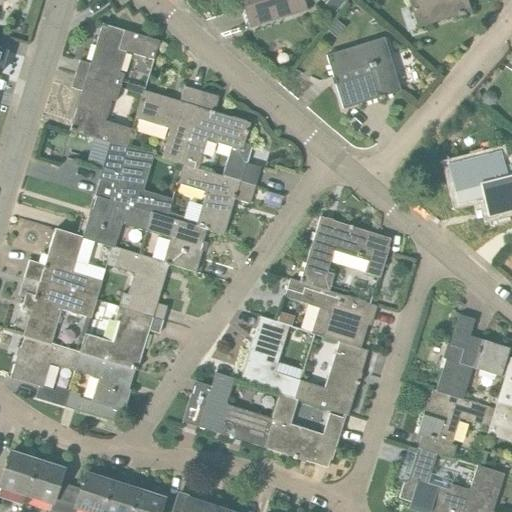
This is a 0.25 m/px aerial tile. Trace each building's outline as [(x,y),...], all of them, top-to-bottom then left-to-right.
[(301,0),(242,0),(251,26),(305,9),(301,0)] [(329,0),(339,8),(346,0),(329,0)] [(465,0),(422,0),(430,24),(455,16),(456,18),(465,15),(464,13),(469,12),(465,0)] [(337,21),(328,32),(336,39),(345,28),(337,21)] [(79,61),(75,75),(120,88),(124,75),(119,73),(126,53),(152,61),(158,42),(101,24),(89,64),(79,61)] [(384,38),(330,55),(340,85),(347,108),(366,102),(401,91),(384,38)] [(81,92),(69,132),(74,133),(127,149),(132,130),(104,122),(111,101),(115,102),(120,88),(75,75),(71,89),(81,92)] [(144,91),(135,119),(169,130),(161,159),(179,165),(201,93),(184,88),(179,103),(144,91)] [(201,93),(179,165),(182,166),(182,165),(198,169),(206,143),(229,150),(220,176),(255,187),(260,169),(245,165),(250,147),(245,146),(252,126),(214,114),(219,99),(201,93)] [(127,149),(74,133),(67,159),(101,169),(93,196),(97,197),(151,214),(167,219),(167,218),(173,199),(143,190),(153,156),(127,149)] [(504,168),(500,153),(448,166),(457,204),(482,198),(488,217),(511,211),(511,175),(510,167),(504,168)] [(249,205),(255,187),(220,176),(198,169),(182,165),(182,166),(177,184),(206,193),(196,227),(167,218),(167,219),(196,227),(195,228),(206,231),(223,237),(223,236),(234,200),(249,205)] [(145,232),(151,214),(97,197),(90,218),(88,217),(82,238),(81,237),(81,238),(111,247),(113,248),(114,247),(121,224),(145,232)] [(195,273),(202,252),(200,251),(206,231),(195,228),(196,227),(167,219),(151,214),(145,232),(169,239),(162,262),(162,263),(168,265),(195,273)] [(378,279),(389,243),(351,230),(352,228),(320,217),(299,282),(299,283),(328,292),(328,291),(329,291),(334,275),(327,273),(335,248),(357,255),(356,257),(362,258),(362,257),(369,259),(364,275),(378,279)] [(71,272),(81,238),(81,237),(55,230),(44,266),(29,261),(24,279),(96,301),(102,282),(71,272)] [(162,262),(114,247),(113,248),(111,247),(105,267),(132,274),(125,295),(121,293),(117,307),(162,321),(166,307),(156,304),(168,265),(162,263),(162,262)] [(96,301),(24,279),(18,296),(25,298),(21,311),(30,313),(23,336),(49,344),(59,310),(90,320),(96,301)] [(328,292),(299,283),(299,282),(290,279),(284,297),(319,309),(310,334),(329,340),(338,343),(338,342),(360,349),(361,347),(370,318),(373,319),(377,305),(329,291),(328,291),(328,292)] [(158,335),(162,321),(117,307),(112,321),(118,323),(111,344),(84,336),(79,353),(136,370),(148,332),(158,335)] [(500,349),(469,339),(475,320),(459,316),(450,345),(447,344),(442,359),(445,360),(435,391),(463,400),(463,399),(472,368),(501,377),(509,349),(500,347),(500,349)] [(293,398),(298,380),(274,372),(289,326),(260,317),(240,381),(279,394),(293,398)] [(73,373),(79,353),(49,344),(23,336),(23,337),(24,337),(18,357),(17,357),(10,379),(39,387),(35,399),(63,408),(67,392),(54,388),(53,392),(41,388),(48,365),(73,373)] [(338,343),(329,340),(326,349),(335,353),(325,388),(298,380),(293,398),(337,412),(344,415),(348,416),(368,350),(361,347),(360,349),(338,342),(338,343)] [(136,372),(136,370),(79,353),(73,373),(96,380),(89,402),(78,399),(79,395),(67,392),(63,408),(91,416),(94,405),(123,413),(130,391),(128,391),(134,371),(136,372)] [(511,358),(510,358),(495,408),(487,434),(486,435),(511,442),(511,358)] [(263,448),(271,419),(226,404),(234,378),(216,372),(208,399),(191,393),(182,421),(262,448),(263,448)] [(463,400),(435,391),(432,390),(421,427),(419,426),(416,435),(421,437),(418,448),(437,454),(437,455),(452,459),(457,445),(455,445),(455,446),(451,445),(459,419),(488,428),(487,434),(495,408),(463,399),(463,400)] [(337,412),(293,398),(279,394),(271,419),(263,448),(328,468),(344,415),(342,418),(329,414),(323,435),(290,425),(297,400),(337,412)] [(452,459),(437,455),(437,454),(418,448),(407,485),(404,484),(400,499),(413,503),(411,509),(419,511),(462,511),(469,490),(450,484),(449,491),(428,484),(437,455),(452,460),(452,459)] [(25,458),(10,453),(0,485),(0,489),(25,497),(38,458),(26,454),(25,458)] [(25,497),(50,505),(52,506),(59,484),(63,470),(48,466),(50,461),(38,458),(25,497)] [(492,511),(504,474),(477,466),(467,463),(465,467),(476,470),(469,490),(462,511),(492,511)] [(85,475),(80,491),(74,510),(80,511),(102,511),(113,479),(101,475),(100,479),(85,475)] [(126,488),(113,483),(114,479),(113,479),(102,511),(130,511),(139,487),(128,483),(126,488)] [(160,511),(164,500),(150,495),(151,491),(139,487),(130,511),(160,511)] [(212,511),(214,507),(189,499),(184,511),(212,511)]
